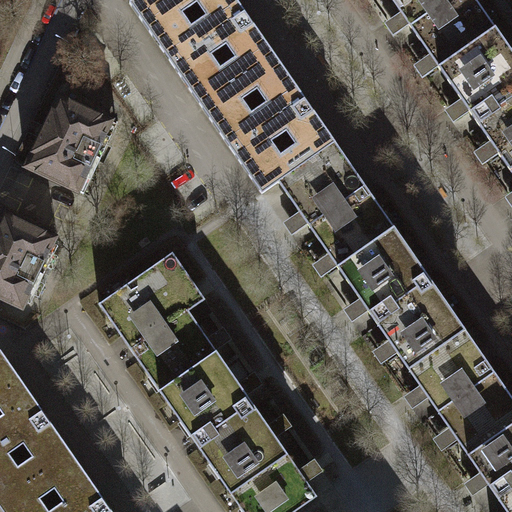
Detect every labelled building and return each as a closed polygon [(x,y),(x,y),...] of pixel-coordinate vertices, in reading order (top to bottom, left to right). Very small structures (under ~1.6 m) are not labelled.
[(262,194),(279,183),(336,143),(236,0),(134,0),(130,4),(262,194)] [(391,0),(511,173),(511,51),(476,0),(391,0)] [(26,167),(79,192),(88,172),(93,175),(108,144),(102,142),(112,121),(59,96),(26,167)] [(511,511),(511,395),(345,155),(336,143),(279,183),(286,194),(508,511),(507,511),(511,511)] [(55,216),(65,191),(30,176),(19,201),(55,216)] [(0,221),(0,296),(23,308),(37,280),(42,282),(49,267),(44,265),(57,237),(4,212),(0,221)] [(206,300),(173,253),(99,304),(243,511),(294,511),(318,496),(190,311),(206,300)] [(195,317),(221,355),(234,346),(208,308),(195,317)] [(113,511),(1,350),(0,350),(0,506),(4,511),(113,511)]
